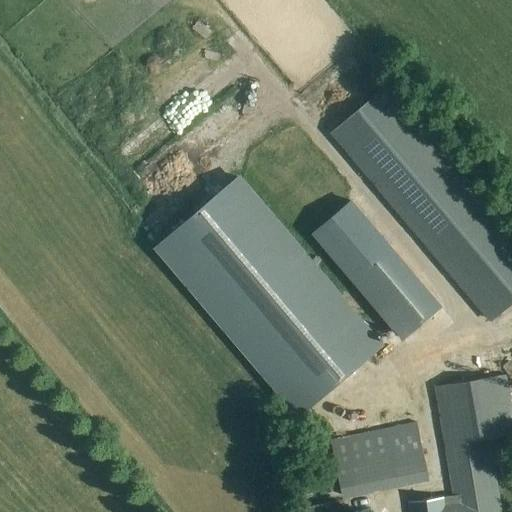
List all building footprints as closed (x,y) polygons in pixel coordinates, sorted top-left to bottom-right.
[(489,321),(511,301),(511,232),(386,86),(329,135),(489,321)] [(154,248),(299,421),(384,345),(241,175),(158,245),(154,248)] [(396,309),(423,285),(358,204),(331,227),(397,308),(396,309)] [(434,387),(454,504),(450,504),(449,498),(411,503),(411,511),(502,511),(491,439),(511,435),(511,403),(507,375),(434,387)] [(342,499),(428,483),(417,423),(332,438),(342,499)] [(328,477),(329,486),(338,484),(337,475),(328,477)] [(116,479),(102,488),(109,498),(123,490),(116,479)] [(296,511),(337,511),(335,502),(296,511)]
